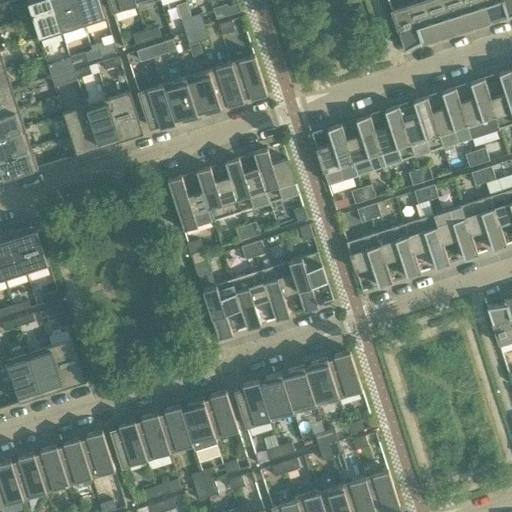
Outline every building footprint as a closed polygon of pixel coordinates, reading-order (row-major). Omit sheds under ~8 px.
[(26,0),(29,8),(32,16),(39,38),(62,31),(51,0),(26,0)] [(75,0),(51,0),(62,31),(83,24),(75,0)] [(75,0),(83,24),(106,17),(100,0),(75,0)] [(136,3),(135,0),(109,0),(112,11),(136,3)] [(426,0),(422,0),(409,4),(422,42),(437,34),(438,37),(439,37),(426,0)] [(446,0),(426,0),(439,37),(454,29),(455,32),(456,31),(446,0)] [(465,0),(446,0),(456,31),(471,23),(472,26),(473,26),(465,0)] [(484,0),(465,0),(473,26),(488,18),(489,21),(491,20),(484,0)] [(503,0),(484,0),(491,20),(505,12),(506,15),(508,15),(503,0)] [(511,0),(503,0),(508,15),(511,12),(511,0)] [(213,8),(217,18),(230,14),(226,4),(213,8)] [(422,42),(409,4),(392,10),(404,48),(420,40),(421,43),(422,42)] [(201,12),(191,15),(195,28),(205,25),(201,12)] [(181,18),(185,31),(195,28),(191,15),(181,18)] [(219,24),(222,34),(235,30),(231,20),(219,24)] [(205,25),(195,28),(199,41),(209,38),(205,25)] [(158,26),(145,30),(148,40),(161,36),(158,26)] [(195,28),(185,31),(189,44),(199,41),(195,28)] [(148,40),(145,30),(132,34),(136,44),(148,40)] [(163,42),(150,46),(153,56),(166,52),(163,42)] [(99,47),(101,55),(117,50),(114,43),(99,47)] [(153,56),(150,46),(137,50),(141,60),(153,56)] [(0,69),(11,66),(10,62),(5,64),(0,48),(0,69)] [(85,52),(70,57),(72,64),(88,60),(85,52)] [(254,53),(231,61),(243,100),(244,100),(243,97),(250,94),(251,98),(267,92),(254,53)] [(103,61),(105,69),(121,63),(119,56),(103,61)] [(63,67),(72,64),(70,57),(61,60),(63,67)] [(231,61),(208,68),(220,107),(221,107),(220,104),(227,102),(228,105),(243,100),(231,61)] [(89,65),(74,70),(77,78),(92,73),(89,65)] [(0,69),(0,90),(12,87),(6,68),(11,66),(0,69)] [(208,68),(185,76),(198,115),(198,114),(197,111),(204,109),(205,112),(220,107),(208,68)] [(505,93),(491,98),(490,98),(499,127),(511,123),(511,68),(499,72),(505,93)] [(59,75),(51,78),(54,87),(62,84),(61,83),(59,75)] [(185,76),(162,83),(175,122),(176,122),(175,119),(181,117),(182,120),(198,115),(185,76)] [(475,97),(461,102),(460,102),(471,137),(499,127),(490,98),(491,98),(484,77),(470,82),(475,97)] [(175,122),(162,83),(138,91),(150,127),(158,124),(159,127),(175,122)] [(446,107),(432,111),(431,111),(442,146),(471,137),(460,102),(461,102),(455,86),(442,91),(446,107)] [(0,90),(0,112),(19,106),(12,87),(0,90)] [(129,89),(107,97),(120,137),(141,130),(141,133),(143,132),(129,89)] [(414,104),(400,109),(403,120),(403,121),(414,155),(442,146),(431,111),(432,111),(427,96),(413,100),(414,104)] [(107,97),(85,104),(98,144),(120,137),(107,97)] [(98,144),(85,104),(62,111),(76,154),(78,153),(77,151),(98,144)] [(389,125),(375,130),(374,130),(385,164),(414,155),(403,121),(403,120),(400,109),(398,105),(384,109),(389,125)] [(0,112),(0,133),(25,126),(19,106),(0,112)] [(361,134),(346,139),(357,173),(385,164),(374,130),(375,130),(370,114),(356,119),(361,134)] [(346,139),(341,123),(327,128),(332,143),(316,148),(328,183),(357,173),(346,139)] [(0,133),(0,155),(31,145),(25,126),(0,133)] [(31,145),(0,155),(0,178),(38,166),(31,145)] [(267,147),(253,152),(258,167),(259,167),(270,201),(299,192),(288,158),(272,163),(267,147)] [(485,147),(475,150),(479,163),(489,160),(485,147)] [(479,163),(475,150),(465,153),(469,166),(479,163)] [(225,161),(230,176),(241,211),(270,201),(259,167),(258,167),(244,172),(239,156),(225,161)] [(497,175),(511,171),(511,170),(510,160),(495,164),(497,175)] [(428,165),(418,168),(422,181),(433,178),(428,165)] [(491,165),(481,168),(485,181),(495,178),(491,165)] [(196,170),(203,191),(213,220),(241,211),(230,176),(215,181),(210,166),(196,170)] [(422,181),(418,168),(408,172),(412,184),(422,181)] [(485,181),(481,168),(471,172),(475,185),(485,181)] [(203,191),(188,196),(181,175),(167,179),(184,229),(213,220),(203,191)] [(371,183),(361,187),(365,200),(375,196),(371,183)] [(434,184),(424,187),(428,200),(438,196),(434,184)] [(365,200),(361,187),(351,190),(355,203),(365,200)] [(428,200),(424,187),(414,190),(418,203),(428,200)] [(511,187),(490,195),(499,224),(500,223),(511,219),(511,187)] [(490,195),(461,204),(470,233),(471,233),(486,228),(492,249),(506,244),(500,223),(499,224),(490,195)] [(377,202),(367,205),(371,218),(381,215),(377,202)] [(461,204),(433,213),(442,242),(443,242),(457,237),(464,258),(478,254),(471,233),(470,233),(461,204)] [(293,208),(297,221),(307,218),(303,205),(293,208)] [(371,218),(367,205),(357,209),(361,221),(371,218)] [(433,213),(404,222),(413,251),(414,251),(429,246),(435,267),(449,263),(443,242),(442,242),(433,213)] [(256,220),(246,224),(250,237),(260,233),(256,220)] [(34,224),(13,231),(26,271),(49,264),(35,221),(34,222),(34,224)] [(404,222),(375,232),(385,260),(400,256),(407,276),(421,272),(414,251),(413,251),(404,222)] [(250,237),(246,224),(235,227),(240,240),(250,237)] [(299,227),(303,240),(313,237),(309,224),(299,227)] [(13,231),(0,235),(0,263),(5,278),(26,271),(13,231)] [(385,260),(375,232),(346,241),(356,270),(371,265),(378,286),(392,281),(385,260)] [(190,252),(201,249),(203,248),(200,238),(187,242),(190,252)] [(262,239),(252,242),(256,255),(266,252),(262,239)] [(256,255),(252,242),(241,246),(246,259),(256,255)] [(190,252),(194,264),(205,260),(201,249),(190,252)] [(318,250),(289,260),(298,288),(297,289),(304,310),(318,305),(311,284),(327,279),(318,250)] [(207,260),(205,260),(194,264),(197,274),(210,270),(207,260)] [(289,260),(260,269),(269,298),(275,319),(289,314),(283,293),(297,289),(298,288),(289,260)] [(260,269),(231,278),(241,307),(240,307),(247,328),(261,324),(254,303),(269,298),(260,269)] [(241,307),(231,278),(202,287),(218,337),(232,333),(226,312),(240,307),(241,307)] [(58,290),(35,297),(37,305),(60,297),(58,290)] [(35,297),(13,304),(16,312),(37,305),(35,297)] [(511,339),(511,323),(504,300),(504,303),(487,305),(499,344),(511,339)] [(39,310),(42,318),(64,311),(62,303),(39,310)] [(16,312),(13,304),(0,308),(0,314),(0,317),(16,312)] [(33,312),(17,317),(20,325),(35,320),(33,312)] [(20,325),(17,317),(2,322),(5,330),(20,325)] [(73,336),(50,344),(63,384),(84,378),(84,380),(86,379),(73,336)] [(50,344),(28,351),(41,391),(63,384),(50,344)] [(327,357),(326,357),(338,396),(362,388),(350,349),(333,354),(334,357),(328,360),(327,357)] [(41,391),(28,351),(5,358),(19,401),(21,400),(20,398),(41,391)] [(304,364),(303,364),(315,403),(338,396),(326,357),(311,362),(312,365),(305,367),(304,364)] [(281,371),(280,372),(293,411),(315,403),(303,364),(288,369),(289,372),(282,374),(281,371)] [(258,379),(257,379),(270,418),(293,411),(280,372),(265,376),(266,380),(259,382),(258,379)] [(270,418),(257,379),(242,384),(243,387),(234,390),(246,426),(270,418)] [(203,396),(202,397),(215,436),(239,428),(226,389),(210,394),(211,397),(204,400),(203,396)] [(180,404),(179,404),(195,451),(217,443),(215,436),(202,397),(187,402),(188,405),(181,407),(180,404)] [(157,411),(156,411),(169,451),(192,443),(179,404),(164,409),(165,412),(158,414),(157,411)] [(134,418),(133,419),(146,458),(169,451),(156,411),(141,416),(142,419),(136,421),(134,418)] [(146,458),(133,419),(118,424),(119,427),(111,430),(122,466),(146,458)] [(347,423),(350,433),(363,429),(360,419),(347,423)] [(334,427),(324,431),(328,443),(338,440),(334,427)] [(79,436),(78,437),(91,476),(115,468),(102,429),(86,434),(87,437),(80,439),(79,436)] [(314,434),(319,447),(328,443),(324,431),(314,434)] [(352,439),(355,449),(368,445),(365,435),(352,439)] [(57,443),(56,444),(68,483),(91,476),(78,437),(63,441),(64,444),(58,447),(57,443)] [(282,455),(279,445),(277,440),(266,443),(268,449),(266,449),(269,459),(282,455)] [(338,440),(328,443),(333,456),(342,453),(338,440)] [(291,441),(279,445),(282,455),(295,451),(291,441)] [(328,443),(319,447),(323,459),(333,456),(328,443)] [(34,451),(33,451),(45,490),(68,483),(56,444),(40,449),(41,452),(35,454),(34,451)] [(11,458),(10,459),(22,498),(45,490),(33,451),(17,456),(18,459),(12,461),(11,458)] [(297,457),(284,461),(287,471),(300,467),(297,457)] [(0,504),(22,498),(10,459),(0,461),(0,504)] [(223,463),(227,473),(240,469),(236,459),(223,463)] [(287,471),(284,461),(271,465),(274,475),(287,471)] [(210,467),(201,471),(205,483),(215,480),(210,467)] [(388,468),(364,476),(375,511),(376,511),(377,511),(383,509),(384,511),(386,511),(401,507),(388,468)] [(191,474),(195,486),(205,483),(201,471),(191,474)] [(228,479),(232,489),(245,485),(242,475),(228,479)] [(375,511),(364,476),(341,483),(350,511),(375,511)] [(178,478),(155,485),(158,495),(181,488),(178,478)] [(219,493),(215,480),(205,483),(209,496),(219,493)] [(205,483),(195,486),(199,499),(209,496),(205,483)] [(350,511),(341,483),(319,491),(325,511),(350,511)] [(158,495),(155,485),(142,489),(145,499),(158,495)] [(325,511),(319,491),(296,498),(300,511),(325,511)] [(173,497),(160,501),(163,511),(176,507),(173,497)] [(300,511),(296,498),(272,506),(273,511),(300,511)] [(100,503),(102,511),(105,511),(116,509),(113,499),(100,503)] [(159,511),(163,511),(160,501),(147,505),(149,511),(159,511)]
